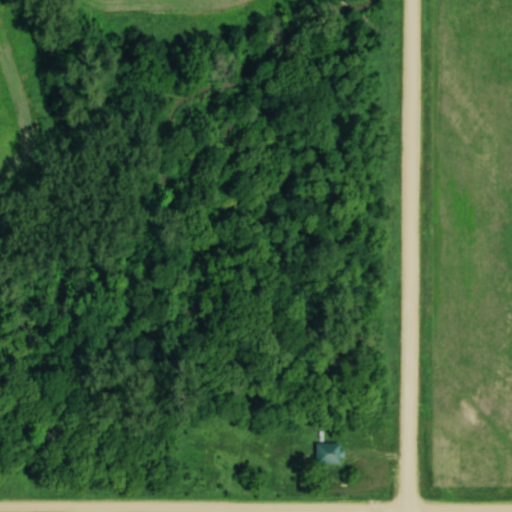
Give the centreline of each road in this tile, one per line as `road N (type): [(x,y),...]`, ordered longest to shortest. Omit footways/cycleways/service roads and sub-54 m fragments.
road 1 (residential): [(511,509),(0,508)]
road 2 (tertiary): [(406,511),(407,0)]
